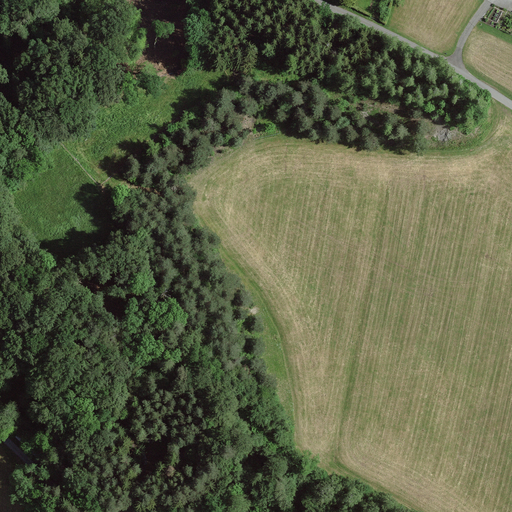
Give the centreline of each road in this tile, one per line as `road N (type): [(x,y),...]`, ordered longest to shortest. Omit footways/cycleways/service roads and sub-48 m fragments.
road 1 (unclassified): [(452,67),(313,0)]
road 2 (unclassified): [(0,433),(90,511)]
